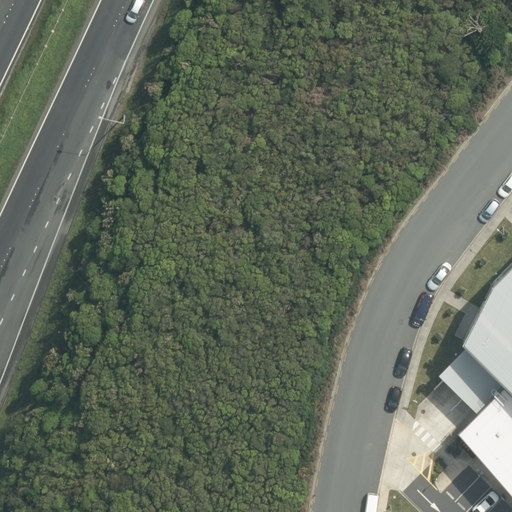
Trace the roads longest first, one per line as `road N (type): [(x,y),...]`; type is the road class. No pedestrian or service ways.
road 1 (unclassified): [(511,133),(451,211),(394,306),(343,511)]
road 2 (motorway): [(85,87),(0,359)]
road 3 (motorway): [(85,87),(0,269)]
